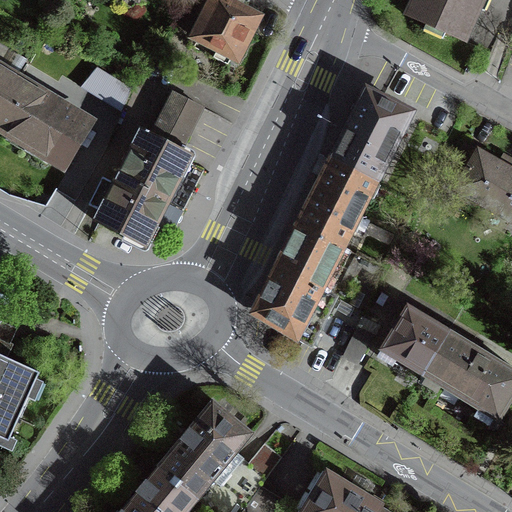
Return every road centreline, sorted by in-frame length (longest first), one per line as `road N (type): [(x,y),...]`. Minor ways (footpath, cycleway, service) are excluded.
road 1 (residential): [(210,339),(483,511)]
road 2 (secondary): [(331,16),(207,289)]
road 3 (residential): [(511,121),(331,16)]
road 4 (secondary): [(140,357),(34,511)]
road 5 (residential): [(0,225),(124,300)]
